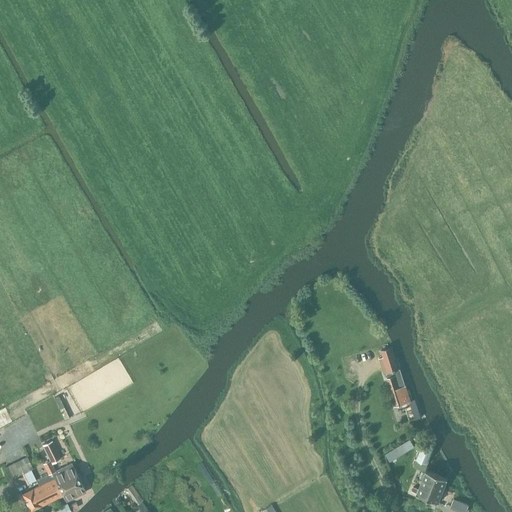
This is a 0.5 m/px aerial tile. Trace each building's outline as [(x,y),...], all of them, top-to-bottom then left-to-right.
[(388,376),(385,377),(394,405),(409,401),(415,419),(421,417),(415,399),(411,400),(406,385),(405,385),(400,368),(399,369),(392,346),(381,349),(383,356),(379,357),(384,372),(384,373),(387,373),(388,376)] [(409,439),(385,454),(390,461),(414,446),(409,439)] [(51,463),(61,458),(52,440),(42,444),(51,463)] [(416,459),(428,463),(434,446),(422,442),(416,459)] [(6,466),(12,478),(33,468),(27,456),(6,466)] [(428,463),(416,459),(413,466),(425,471),(428,463)] [(72,463),(52,472),(55,478),(54,478),(63,495),(66,501),(85,492),(72,463)] [(413,491),(417,492),(416,493),(430,499),(437,502),(438,502),(444,488),(447,478),(446,478),(440,475),(438,474),(437,474),(425,470),(418,488),(414,486),(413,491)] [(52,472),(36,480),(39,485),(22,493),(31,511),(63,495),(54,478),(55,478),(52,472)] [(126,489),(141,511),(150,511),(148,509),(131,484),(126,489)] [(465,511),(468,505),(453,499),(452,503),(450,507),(461,511),(462,511),(465,511)] [(69,506),(71,510),(78,507),(76,502),(69,506)]
